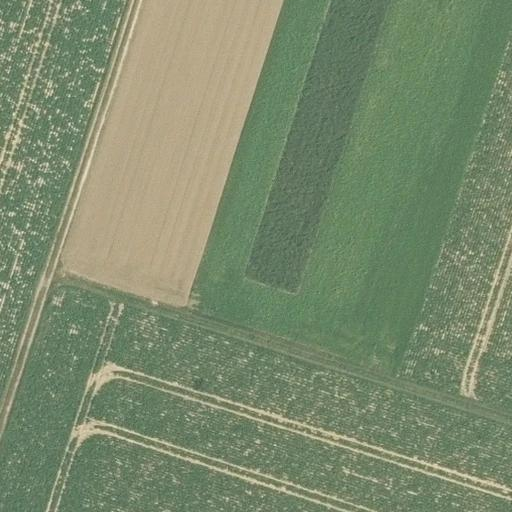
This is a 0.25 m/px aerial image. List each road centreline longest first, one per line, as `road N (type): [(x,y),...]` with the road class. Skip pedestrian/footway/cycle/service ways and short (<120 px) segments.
road 1 (track): [(49,273),(511,419)]
road 2 (track): [(137,0),(0,425)]
